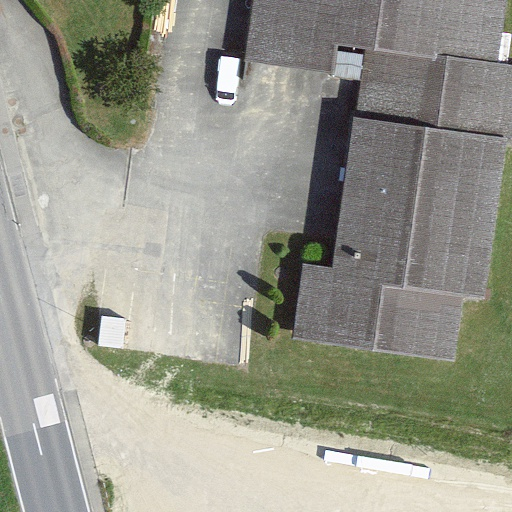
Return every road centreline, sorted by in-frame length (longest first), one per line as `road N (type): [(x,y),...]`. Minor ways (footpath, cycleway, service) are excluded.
road 1 (unknown): [(368,284),(67,383)]
road 2 (primary): [(0,297),(54,511)]
